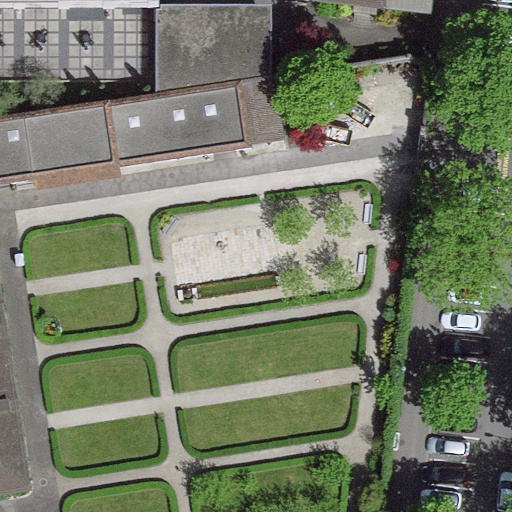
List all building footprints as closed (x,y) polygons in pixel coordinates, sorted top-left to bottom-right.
[(0,0),(0,8),(158,9),(157,0),(0,0)] [(312,0),(312,3),(359,8),(375,9),(375,6),(425,12),(426,0),(312,0)] [(153,23),(153,64),(153,96),(236,83),(269,78),(269,23),(153,23)] [(153,96),(99,104),(109,170),(246,150),(245,143),(275,138),(267,83),(237,88),(236,83),(153,96)] [(0,185),(29,182),(19,116),(0,119),(0,490),(18,488),(0,373),(0,185)]
